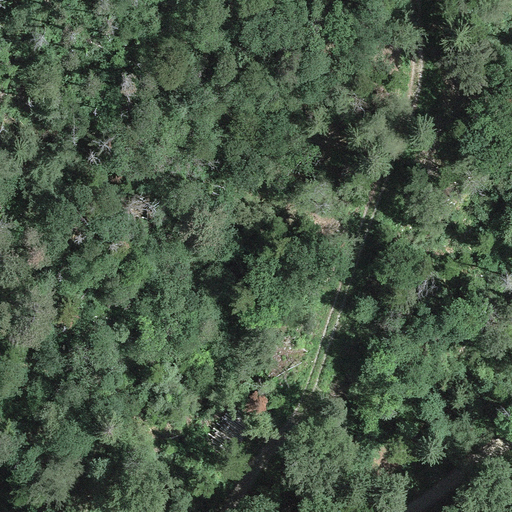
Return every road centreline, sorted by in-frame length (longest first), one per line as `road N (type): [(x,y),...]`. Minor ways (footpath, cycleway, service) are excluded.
road 1 (track): [(264,511),(396,246),(424,0)]
road 2 (track): [(511,414),(311,511)]
